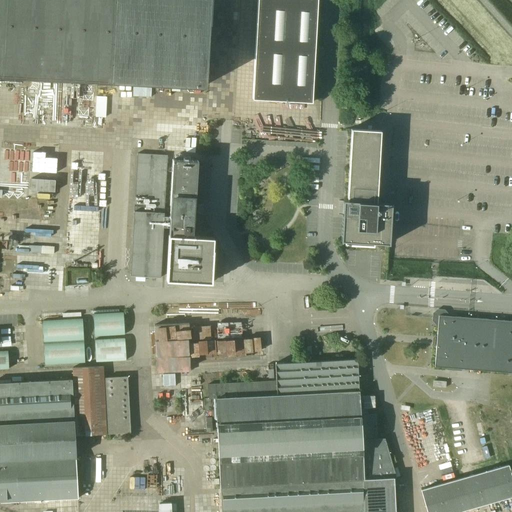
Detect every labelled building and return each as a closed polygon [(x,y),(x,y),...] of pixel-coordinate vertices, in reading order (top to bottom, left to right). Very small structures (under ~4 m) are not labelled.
[(209,0),(0,0),(0,74),(204,86),(209,0)] [(257,0),(252,99),(312,102),(317,0),(257,0)] [(380,130),(351,129),(344,245),(374,247),(374,243),(389,244),(391,203),(376,202),(380,130)] [(167,154),(137,154),(130,275),(160,277),(163,227),(169,227),(166,280),(211,283),(213,238),(192,236),(193,226),(194,226),(198,161),(172,159),(169,217),(163,216),(167,154)] [(18,226),(17,242),(52,244),(53,228),(18,226)] [(435,366),(511,372),(511,321),(493,320),(490,320),(468,318),(446,316),(446,315),(443,311),(437,311),(434,313),(434,319),(437,322),(438,322),(435,366)] [(123,313),(93,314),(94,336),(124,334),(123,313)] [(82,318),(42,320),(43,342),(83,339),(82,318)] [(124,339),(94,340),(95,362),(125,360),(124,339)] [(83,341),(43,343),(44,364),(84,362),(83,341)] [(8,351),(0,351),(0,369),(9,369),(8,351)] [(365,511),(362,440),(377,439),(375,414),(368,415),(368,408),(374,407),(374,396),(359,396),(358,380),(366,380),(366,376),(358,376),(357,359),(275,363),(276,381),(208,385),(208,398),(204,398),(204,411),(217,410),(221,511),(365,511)] [(73,372),(76,436),(106,434),(103,366),(72,368),(73,372)] [(105,378),(108,434),(130,433),(127,377),(105,378)] [(0,502),(55,499),(77,498),(71,380),(0,383),(0,502)] [(511,425),(505,402),(482,408),(497,461),(508,457),(503,440),(511,437),(511,425)] [(393,469),(384,439),(362,440),(365,511),(395,511),(394,478),(400,476),(397,467),(393,469)] [(488,471),(462,478),(421,490),(427,511),(454,511),(511,495),(511,480),(508,465),(488,471)] [(219,511),(218,490),(202,491),(202,511),(219,511)]
